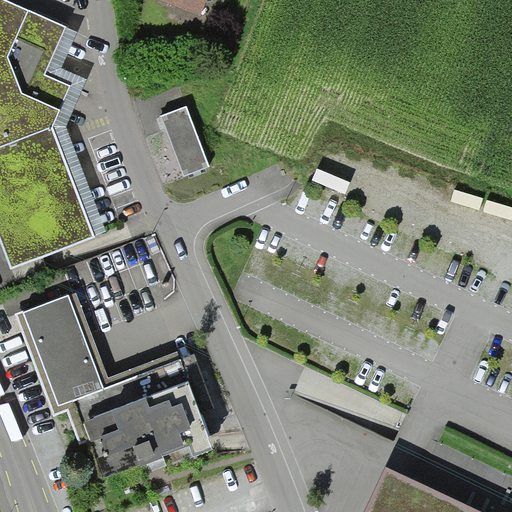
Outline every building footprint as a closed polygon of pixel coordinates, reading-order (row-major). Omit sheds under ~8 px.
[(211,0),(157,0),(205,18),(211,0)] [(67,30),(0,1),(0,240),(12,271),(95,239),(53,133),(70,87),(47,77),(67,30)] [(188,108),(163,117),(187,179),(212,170),(188,108)] [(75,294),(17,316),(56,417),(68,413),(81,445),(89,442),(105,483),(138,471),(140,476),(163,467),(166,474),(216,455),(178,356),(109,382),(75,294)] [(473,511),(387,471),(366,511),(473,511)]
